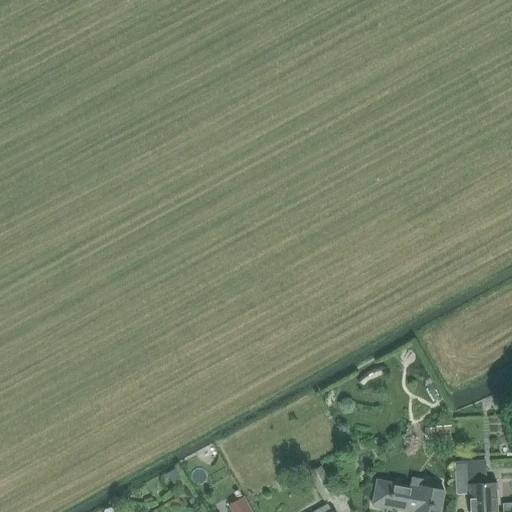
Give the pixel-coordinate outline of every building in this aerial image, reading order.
[(436,441),(452,439),(451,425),(435,426),(436,441)] [(469,511),(498,511),(496,482),(486,482),(485,460),(456,462),(458,494),(468,494),(469,511)] [(323,500),(335,494),(320,465),(307,471),(323,500)] [(375,482),(370,507),(390,510),(391,507),(410,511),(438,511),(442,492),(420,488),(422,480),(412,478),(410,489),(375,482)] [(250,511),(242,497),(239,499),(227,506),(231,511),(250,511)] [(331,511),(326,503),(310,511),(331,511)]
